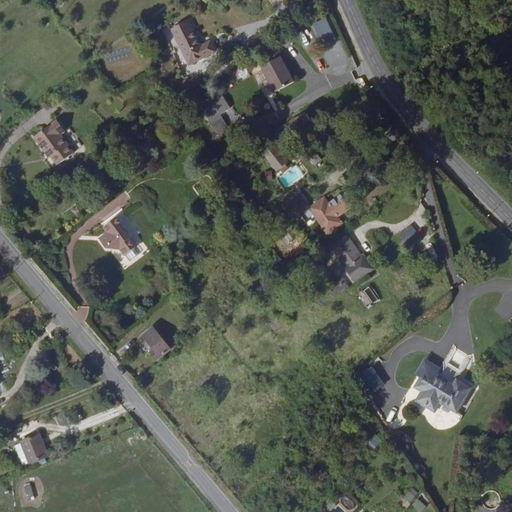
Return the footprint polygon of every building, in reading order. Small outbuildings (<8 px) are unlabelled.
[(207,60),(201,50),(193,55),(176,33),(159,45),(182,77),(207,60)] [(260,65),(272,92),(293,83),(281,55),(260,65)] [(261,82),(265,95),(271,93),(267,80),(261,82)] [(74,144),(66,132),(64,130),(70,126),(63,116),(39,133),(46,144),(49,142),(56,152),(57,154),(70,144),(74,144)] [(289,138),(280,143),(284,151),(293,147),(289,138)] [(279,141),(266,148),(277,168),(290,162),(284,151),(280,143),(279,141)] [(49,142),(46,144),(54,154),(56,152),(49,142)] [(78,150),(74,144),(70,144),(57,154),(62,161),(78,150)] [(355,205),(346,193),(330,204),(325,197),(311,207),(301,194),(288,202),(301,222),(314,213),(328,233),(343,222),(339,216),(355,205)] [(117,214),(100,224),(105,233),(99,236),(113,260),(136,247),(117,214)] [(410,225),(399,235),(410,247),(421,237),(410,225)] [(349,235),(334,246),(347,265),(363,254),(349,235)] [(147,272),(155,266),(145,253),(128,266),(130,269),(134,266),(140,262),(147,272)] [(364,255),(363,254),(347,265),(358,280),(375,268),(365,254),(364,255)] [(128,285),(147,272),(140,262),(134,266),(137,272),(134,275),(125,281),(128,285)] [(154,280),(161,275),(155,266),(147,272),(154,280)] [(136,287),(144,288),(151,282),(154,280),(147,272),(128,285),(132,291),(136,287)] [(154,280),(161,290),(168,285),(161,275),(154,280)] [(344,276),(341,278),(349,289),(352,287),(344,276)] [(349,289),(341,278),(328,287),(337,298),(349,289)] [(158,292),(161,290),(154,280),(151,282),(158,292)] [(158,292),(151,282),(144,288),(145,288),(145,292),(150,298),(158,292)] [(360,292),(368,306),(378,300),(370,286),(360,292)] [(134,336),(143,347),(155,338),(146,327),(134,336)] [(165,351),(155,338),(143,347),(145,349),(142,351),(152,362),(165,351)] [(484,372),(469,365),(465,373),(458,370),(457,372),(446,367),(449,359),(434,352),(428,367),(432,368),(428,378),(435,382),(431,391),(450,400),(455,390),(472,397),(484,372)] [(355,376),(367,395),(384,385),(372,366),(355,376)] [(50,453),(42,432),(25,439),(33,460),(50,453)] [(368,440),(364,447),(373,452),(376,445),(368,440)] [(406,508),(415,495),(408,490),(399,503),(406,508)] [(476,494),(470,511),(477,511),(483,496),(476,494)] [(419,511),(425,506),(417,499),(411,505),(418,511),(419,511)]
